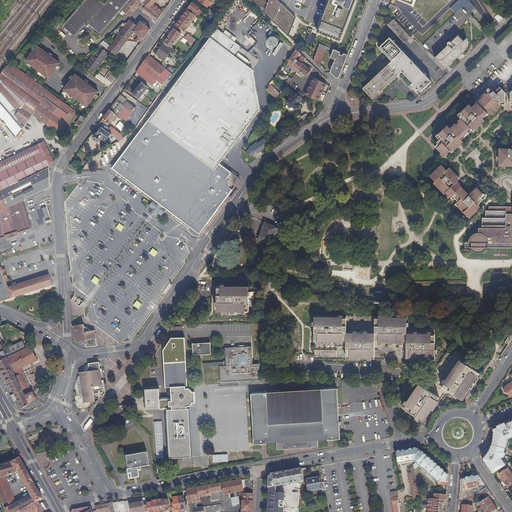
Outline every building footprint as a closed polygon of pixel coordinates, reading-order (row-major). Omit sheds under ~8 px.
[(141,4),(141,3),(138,0),(107,0),(103,5),(98,0),(83,0),(61,24),(72,35),(82,24),(84,26),(87,23),(97,33),(117,12),(119,14),(122,11),(129,17),(141,4)] [(154,2),(156,0),(146,0),(144,2),(160,16),(164,11),(154,2)] [(251,0),(289,36),(296,17),(278,0),(251,0)] [(329,0),(317,32),(340,41),(355,0),(329,0)] [(155,15),(154,17),(158,20),(160,16),(144,2),(143,1),(141,3),(141,4),(155,15)] [(189,7),(195,13),(199,8),(193,2),(189,7)] [(397,8),(396,7),(391,5),(389,8),(395,15),(397,8)] [(188,26),(191,22),(195,16),(187,10),(176,25),(184,32),(188,26)] [(388,24),(405,42),(411,37),(394,18),(388,24)] [(127,25),(134,31),(143,39),(151,29),(143,22),(138,26),(131,20),(127,25)] [(289,35),(294,37),(299,23),(295,21),(289,35)] [(100,42),(117,55),(134,31),(127,25),(112,46),(103,40),(100,42)] [(164,41),(172,47),(181,33),(174,28),(164,41)] [(216,30),(122,154),(117,160),(116,162),(117,172),(120,174),(154,200),(157,202),(152,209),(154,211),(158,214),(163,207),(165,210),(189,227),(192,226),(191,227),(206,226),(207,224),(218,209),(233,189),(231,174),(219,164),(259,111),(252,70),(234,56),(240,48),(216,30)] [(311,34),(309,33),(305,41),(313,44),(316,36),(311,34)] [(438,54),(439,56),(436,59),(445,68),(448,65),(456,57),(458,56),(460,54),(461,52),(466,48),(467,46),(468,44),(468,42),(467,40),(467,38),(464,40),(458,35),(451,41),(450,41),(449,41),(448,41),(448,42),(447,43),(447,44),(448,44),(448,45),(441,51),(438,54)] [(416,91),(418,89),(421,91),(432,81),(390,37),(379,47),(392,61),(363,88),(373,99),(402,71),(413,83),(411,85),(416,91)] [(271,41),(270,42),(270,44),(270,45),(270,46),(271,48),(272,49),(274,49),(275,49),(277,49),(278,48),(279,47),(280,46),(280,44),(280,43),(279,42),(278,41),(277,40),(275,39),(274,40),(272,40),(271,41)] [(423,45),(418,40),(417,42),(443,70),(445,68),(436,59),(435,57),(429,51),(423,45)] [(171,51),(163,44),(156,54),(168,64),(171,60),(167,57),(171,51)] [(348,55),(344,53),(343,55),(340,54),(341,52),(320,44),(314,61),(319,66),(326,49),(333,52),(331,58),(334,59),(333,60),(335,60),(330,72),(337,78),(339,78),(344,66),(348,55)] [(25,61),(48,78),(59,63),(36,46),(25,61)] [(108,53),(99,46),(85,63),(93,70),(108,53)] [(132,46),(122,59),(127,62),(136,49),(132,46)] [(301,62),(297,59),(299,56),(301,53),(300,53),(296,49),(288,62),(298,69),(303,63),(306,58),(304,57),(301,62)] [(160,79),(168,70),(149,55),(142,65),(137,72),(152,84),(158,77),(160,79)] [(0,75),(0,116),(1,115),(18,135),(33,113),(61,133),(77,112),(10,63),(0,75)] [(307,76),(311,69),(303,63),(298,69),(307,76)] [(110,71),(105,76),(113,82),(117,76),(110,71)] [(289,75),(284,72),(279,79),(283,82),(289,75)] [(102,74),(98,79),(109,87),(112,82),(102,74)] [(64,90),(88,106),(99,91),(75,75),(64,90)] [(313,78),(305,95),(319,101),(326,84),(313,78)] [(132,94),(138,99),(148,87),(141,81),(132,94)] [(267,92),(276,100),(280,96),(271,87),(267,92)] [(471,108),(468,105),(461,113),(459,114),(461,115),(459,117),(460,119),(455,124),(449,129),(447,126),(440,134),(438,135),(439,137),(437,138),(439,140),(436,142),(437,144),(435,146),(445,156),(449,153),(450,151),(452,153),(455,149),(461,144),(462,142),(461,141),(465,137),(463,136),(466,132),(468,134),(472,130),(473,129),(475,130),(478,127),(482,123),(484,121),(482,119),(486,116),(485,114),(486,113),(488,114),(493,109),(494,110),(497,106),(496,105),(498,103),(500,105),(501,105),(505,105),(505,93),(499,87),(494,92),(493,91),(489,94),(488,93),(486,94),(484,93),(481,96),(482,98),(477,102),(471,108)] [(511,89),(509,92),(509,93),(510,105),(511,104),(511,145),(509,149),(503,149),(501,149),(501,153),(500,153),(500,161),(502,164),(504,166),(511,166),(511,165),(511,164),(511,89)] [(298,103),(299,102),(301,102),(303,99),(301,98),(301,97),(292,93),(285,108),(296,113),(300,104),(298,103)] [(123,104),(126,100),(120,95),(116,100),(123,104)] [(126,120),(136,107),(126,100),(123,104),(116,100),(116,101),(110,109),(119,115),(126,120)] [(112,124),(119,115),(110,109),(103,118),(112,124)] [(86,118),(82,115),(76,122),(81,126),(86,118)] [(298,125),(297,127),(299,130),(308,124),(304,119),(297,124),(298,125)] [(111,141),(116,138),(102,127),(97,134),(96,134),(94,136),(95,137),(99,140),(101,140),(104,136),(111,141)] [(250,147),(246,153),(250,156),(255,153),(256,153),(257,151),(259,153),(268,146),(266,143),(267,142),(265,138),(256,144),(255,143),(250,147)] [(42,142),(0,161),(0,209),(22,200),(51,187),(50,166),(52,164),(51,159),(47,149),(46,150),(42,142)] [(477,187),(469,195),(466,191),(462,187),(459,185),(460,184),(457,181),(459,180),(457,179),(458,177),(455,174),(449,168),(446,171),(441,166),(430,176),(435,182),(434,183),(436,185),(443,192),(444,191),(446,193),(449,196),(451,194),(453,197),(455,199),(458,202),(456,204),(464,212),(469,218),(478,210),(477,208),(479,206),(478,205),(480,204),(481,202),(486,197),(477,187)] [(154,200),(120,174),(118,176),(152,202),(154,200)] [(231,174),(233,189),(240,181),(231,174)] [(24,208),(22,202),(22,200),(0,209),(0,256),(0,257),(0,255),(0,237),(5,236),(6,238),(18,234),(17,232),(30,227),(24,208)] [(149,207),(152,209),(157,202),(154,200),(149,207)] [(91,208),(81,201),(79,204),(89,211),(91,208)] [(511,243),(511,206),(491,206),(489,206),(489,211),(485,211),(485,218),(482,218),(482,228),(478,228),(478,233),(476,234),(474,234),(472,235),(471,237),(470,238),(469,240),(469,242),(469,243),(469,244),(469,246),(470,248),(471,250),(472,251),(474,252),(476,253),(478,254),(480,253),(482,253),(484,252),(487,250),(488,248),(489,246),(489,244),(511,243)] [(131,216),(122,209),(120,212),(129,219),(131,216)] [(221,211),(218,209),(207,224),(209,226),(221,211)] [(189,227),(165,210),(164,211),(186,229),(189,227)] [(258,241),(271,246),(278,229),(264,224),(258,241)] [(199,235),(206,226),(191,227),(190,229),(199,235)] [(153,238),(162,245),(164,242),(155,235),(153,238)] [(0,300),(52,283),(50,276),(49,273),(7,287),(6,281),(8,280),(4,268),(2,269),(1,267),(0,267),(0,300)] [(213,293),(213,303),(213,312),(220,312),(220,317),(245,317),(245,315),(248,315),(248,309),(254,309),(254,292),(248,292),(248,285),(213,285),(213,293)] [(138,308),(129,301),(127,304),(136,311),(138,308)] [(405,317),(376,316),(373,316),(373,332),(345,332),(345,317),(314,317),(313,324),(312,324),(312,328),(314,328),(314,361),(330,361),(362,361),(375,361),(382,361),(416,360),(428,360),(428,359),(435,359),(434,353),(436,353),(436,349),(434,349),(434,328),(405,328),(405,317)] [(84,324),(73,326),(76,342),(77,342),(78,342),(78,343),(84,347),(86,346),(87,348),(98,346),(95,331),(91,331),(85,326),(84,324)] [(167,409),(170,458),(191,457),(189,407),(188,407),(188,405),(190,405),(193,402),(198,401),(201,398),(201,396),(202,396),(203,395),(203,394),(203,393),(203,392),(202,392),(202,391),(192,391),(189,389),(187,389),(187,387),(186,363),(185,339),(172,340),(173,349),(163,351),(164,364),(165,388),(171,388),(172,399),(170,400),(169,396),(161,397),(161,400),(160,400),(159,388),(145,389),(145,398),(146,410),(160,410),(160,409),(167,409)] [(173,349),(172,340),(171,340),(163,351),(173,349)] [(21,341),(4,350),(7,357),(25,348),(21,341)] [(192,343),(192,355),(211,354),(210,342),(192,343)] [(22,389),(22,391),(30,387),(20,369),(35,361),(27,347),(25,348),(7,357),(4,358),(15,378),(16,378),(22,389)] [(251,366),(250,348),(233,349),(234,358),(225,359),(225,368),(219,368),(220,385),(259,383),(259,366),(251,366)] [(234,358),(233,349),(224,350),(225,359),(234,358)] [(424,385),(423,385),(418,382),(417,383),(405,401),(406,402),(403,405),(416,414),(415,416),(419,418),(420,417),(424,419),(432,408),(433,409),(442,394),(450,392),(457,397),(458,395),(463,399),(464,399),(482,374),(478,371),(481,366),(456,349),(454,352),(453,354),(448,350),(424,385)] [(7,357),(4,350),(0,352),(0,367),(1,369),(8,383),(15,378),(4,358),(7,357)] [(85,370),(85,372),(81,373),(81,376),(79,377),(78,380),(81,396),(84,400),(86,400),(86,403),(97,402),(96,394),(104,393),(105,392),(100,362),(89,364),(89,365),(85,370)] [(15,378),(8,383),(14,393),(22,389),(16,378),(15,378)] [(511,381),(503,389),(510,397),(511,395),(511,381)] [(22,391),(22,389),(14,393),(18,400),(23,408),(29,404),(25,396),(22,391)] [(261,394),(251,394),(254,444),(266,443),(266,441),(277,441),(277,449),(318,448),(318,439),(328,438),(328,440),(341,439),(340,424),(342,424),(341,421),(340,421),(338,389),(261,394)] [(33,391),(25,396),(29,404),(37,397),(33,391)] [(14,402),(18,400),(14,393),(10,395),(14,402)] [(511,417),(495,425),(496,427),(492,428),(493,432),(492,439),(491,443),(505,447),(508,438),(511,436),(511,417)] [(156,459),(164,459),(163,421),(155,421),(156,459)] [(505,451),(505,447),(491,443),(489,447),(487,451),(484,455),(482,457),(492,473),(504,465),(504,458),(506,455),(506,451),(505,451)] [(410,450),(396,452),(398,465),(413,462),(415,463),(424,453),(418,448),(410,450)] [(131,472),(137,471),(136,468),(149,466),(147,453),(126,457),(128,470),(129,470),(129,472),(131,472)] [(448,475),(424,453),(415,463),(410,469),(411,473),(415,498),(418,498),(417,497),(418,496),(417,491),(419,491),(418,483),(416,483),(414,469),(416,469),(419,466),(438,482),(438,485),(447,486),(448,475)] [(38,455),(40,466),(48,464),(46,454),(38,455)] [(42,499),(31,479),(31,477),(20,457),(11,463),(0,465),(0,495),(6,511),(18,511),(38,501),(42,499)] [(503,479),(511,473),(511,472),(510,470),(508,467),(499,473),(503,479)] [(303,477),(301,469),(284,472),(272,475),(269,477),(269,488),(276,487),(304,482),(303,477)] [(511,482),(511,473),(503,479),(507,486),(511,482)] [(476,475),(475,475),(469,476),(472,488),(478,486),(478,485),(481,485),(479,475),(476,475)] [(464,478),(460,479),(458,501),(472,497),(474,497),(472,488),(469,476),(464,477),(464,478)] [(322,492),(326,491),(324,482),(321,483),(320,478),(306,480),(308,492),(322,490),(322,492)] [(189,511),(203,511),(203,507),(196,508),(195,502),(199,501),(199,497),(209,495),(211,502),(224,499),(223,495),(244,491),(242,480),(233,482),(221,484),(223,493),(221,493),(220,486),(220,484),(185,490),(188,503),(189,511)] [(269,488),(267,511),(284,511),(285,493),(276,493),(276,487),(269,488)] [(398,511),(398,509),(397,507),(397,504),(399,503),(397,491),(390,492),(393,511),(398,511)] [(242,511),(252,511),(253,495),(243,495),(244,493),(241,493),(241,497),(243,497),(242,511)] [(158,511),(157,501),(158,501),(157,495),(154,496),(155,501),(153,502),(153,503),(148,504),(148,506),(143,507),(144,511),(147,511),(149,511),(158,511)] [(232,498),(233,506),(240,505),(239,496),(232,498)] [(171,504),(172,511),(175,511),(180,511),(177,497),(172,498),(173,503),(171,504)] [(183,497),(177,497),(180,511),(187,510),(185,501),(184,501),(183,497)] [(478,511),(483,509),(492,503),(488,498),(480,504),(481,506),(477,508),(478,511)] [(158,501),(157,501),(158,511),(165,511),(169,511),(167,501),(162,502),(162,500),(158,501)] [(438,511),(440,500),(430,500),(429,500),(428,506),(425,505),(425,509),(428,509),(427,511),(438,511)] [(44,511),(43,510),(40,504),(38,501),(18,511),(44,511)] [(125,510),(123,502),(118,503),(113,503),(114,511),(116,511),(125,510)] [(114,511),(113,503),(103,505),(94,507),(96,511),(114,511)] [(133,511),(144,511),(143,507),(142,503),(132,504),(133,511)] [(497,511),(498,511),(492,503),(483,509),(485,511),(497,511)]
